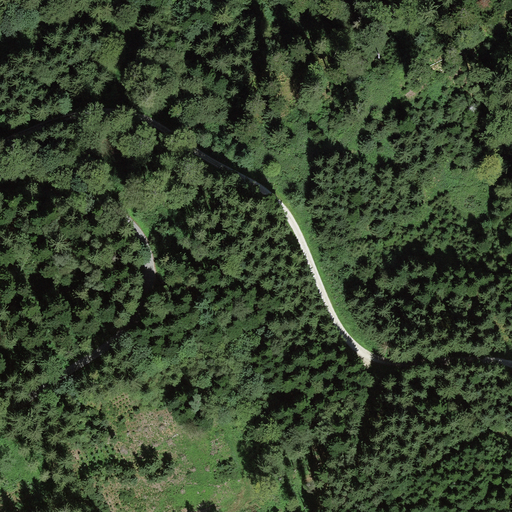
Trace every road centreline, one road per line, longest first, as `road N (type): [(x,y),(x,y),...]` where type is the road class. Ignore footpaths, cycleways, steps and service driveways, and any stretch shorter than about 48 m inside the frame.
road 1 (track): [(0,140),(73,111),(139,113),(279,203),(335,323),(358,353),(391,363),(511,364)]
road 2 (unclassified): [(0,191),(57,191),(108,203),(134,223),(148,267),(127,328),(0,418)]
road 3 (track): [(238,511),(247,497),(246,469),(167,287),(148,274)]
